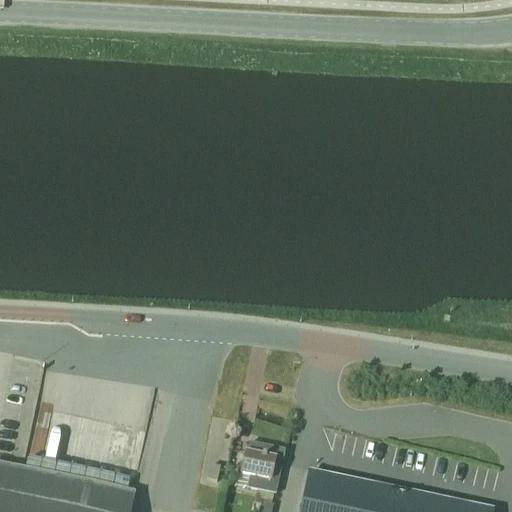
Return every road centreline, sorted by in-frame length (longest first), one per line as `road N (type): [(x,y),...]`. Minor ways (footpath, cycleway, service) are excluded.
road 1 (secondary): [(0,13),(427,33),(511,28)]
road 2 (tertiary): [(325,345),(0,311)]
road 3 (unclassified): [(511,435),(447,421),(342,420),(325,408),(319,390),(325,345)]
road 4 (tertiary): [(511,372),(325,345)]
